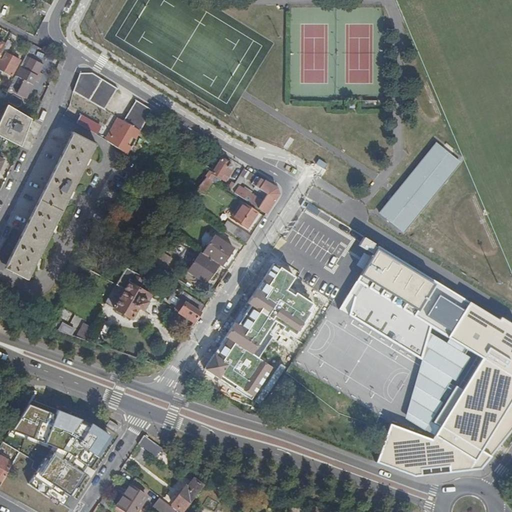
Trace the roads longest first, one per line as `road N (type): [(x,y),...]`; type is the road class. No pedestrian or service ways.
road 1 (residential): [(76,54),(292,185),(157,395)]
road 2 (secondary): [(147,410),(440,509)]
road 3 (secondary): [(448,493),(157,395)]
road 4 (residential): [(0,222),(76,54)]
road 5 (secondary): [(157,395),(0,340)]
road 6 (secondary): [(0,349),(147,410)]
road 7 (residential): [(147,410),(80,511)]
